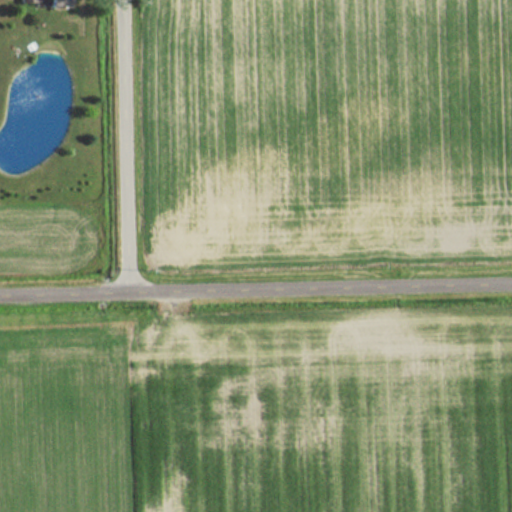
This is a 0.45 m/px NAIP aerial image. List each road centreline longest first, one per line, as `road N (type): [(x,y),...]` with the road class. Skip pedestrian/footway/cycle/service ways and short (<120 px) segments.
road 1 (residential): [(0,290),(511,280)]
road 2 (residential): [(131,287),(123,0)]
